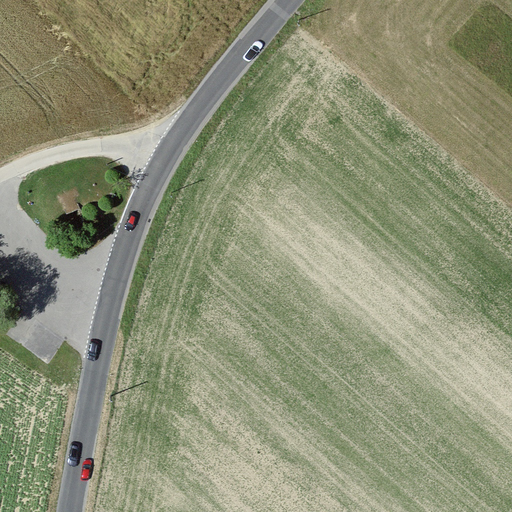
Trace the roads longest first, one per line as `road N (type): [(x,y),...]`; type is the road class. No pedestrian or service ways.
road 1 (tertiary): [(287,0),(182,130),(147,193),(99,353),(70,511)]
road 2 (track): [(0,177),(88,147),(163,162)]
